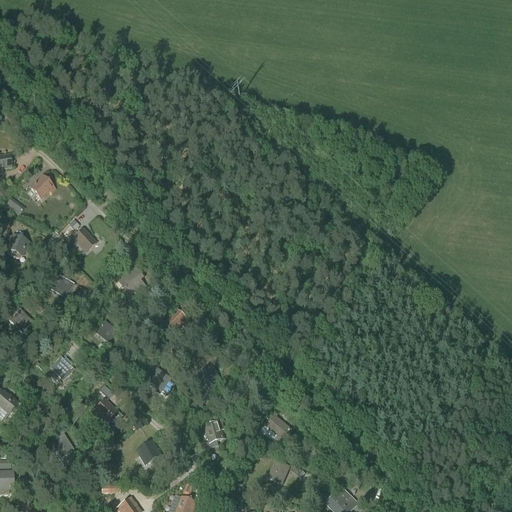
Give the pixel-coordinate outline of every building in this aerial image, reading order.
[(0,157),(0,171),(12,170),(10,156),(0,157)] [(28,189),(40,202),(49,194),(51,196),(56,191),(42,176),(28,189)] [(15,209),(11,205),(7,210),(11,214),(15,209)] [(83,229),(71,241),(85,256),(97,244),(83,229)] [(13,237),(7,251),(24,258),(30,244),(13,237)] [(136,268),(118,283),(130,297),(138,291),(141,294),(147,288),(142,282),(145,279),(136,268)] [(51,291),(66,300),(73,285),(59,277),(51,291)] [(74,296),(81,300),(85,293),(79,289),(74,296)] [(163,324),(175,336),(189,322),(177,310),(174,313),(173,313),(171,316),(163,324)] [(33,324),(20,311),(8,322),(22,335),(33,324)] [(104,323),(94,335),(107,345),(117,333),(104,323)] [(49,370),(63,383),(74,371),(61,358),(49,370)] [(141,379),(146,372),(147,372),(146,371),(141,367),(135,374),(141,379)] [(212,368),(198,374),(206,391),(220,385),(212,368)] [(172,380),(157,369),(147,382),(162,393),(172,380)] [(83,379),(89,385),(95,379),(88,373),(83,379)] [(3,391),(0,394),(0,412),(7,419),(19,405),(3,391)] [(93,413),(107,425),(118,413),(104,401),(93,413)] [(274,416),(265,427),(277,437),(272,443),(278,448),(293,430),(286,424),(285,425),(274,416)] [(220,421),(203,426),(209,446),(226,441),(220,421)] [(50,444),(61,460),(74,451),(64,436),(50,444)] [(151,442),(137,450),(147,466),(161,458),(151,442)] [(275,461),(266,480),(282,487),(291,468),(275,461)] [(292,473),(302,479),(305,475),(296,468),(292,473)] [(12,490),(12,475),(0,475),(0,496),(8,497),(8,491),(12,490)] [(333,489),(336,492),(324,504),(331,511),(352,511),(359,505),(342,488),(344,486),(340,482),(333,489)] [(187,484),(183,495),(189,497),(194,487),(187,484)] [(181,497),(175,511),(193,511),(197,504),(181,497)] [(138,511),(130,500),(117,510),(118,511),(138,511)]
